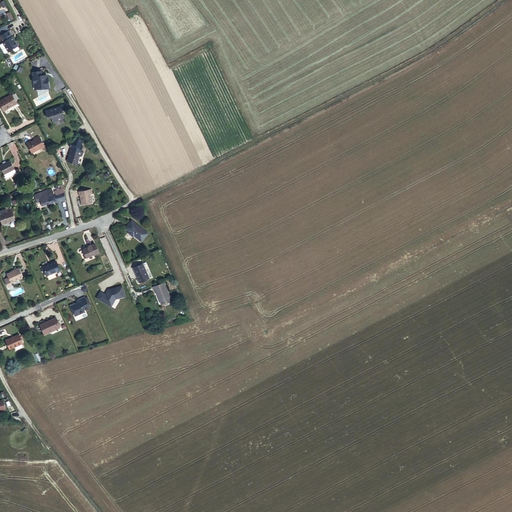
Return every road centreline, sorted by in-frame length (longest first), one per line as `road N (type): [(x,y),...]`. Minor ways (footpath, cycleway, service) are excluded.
road 1 (track): [(135,203),(429,51),(501,0)]
road 2 (residential): [(68,94),(135,203),(0,253)]
road 3 (track): [(99,511),(7,385)]
